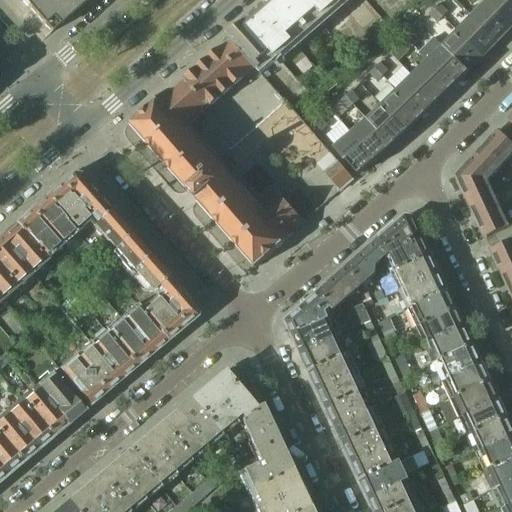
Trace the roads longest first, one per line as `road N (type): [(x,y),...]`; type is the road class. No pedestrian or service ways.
road 1 (residential): [(251,317),(17,511)]
road 2 (residential): [(80,132),(251,317)]
road 3 (residential): [(251,317),(420,170)]
road 4 (residential): [(251,317),(342,511)]
road 5 (residential): [(511,360),(420,170)]
road 6 (residential): [(80,132),(232,0)]
road 7 (residential): [(420,170),(511,81)]
road 8 (residential): [(128,0),(35,81)]
